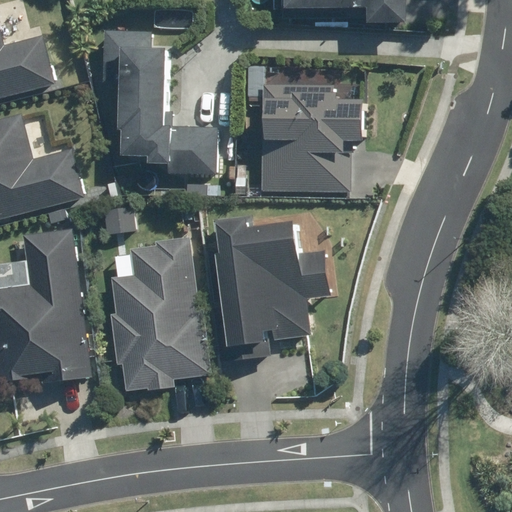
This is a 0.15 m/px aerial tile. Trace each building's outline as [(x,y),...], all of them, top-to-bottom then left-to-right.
[(0,101),(57,86),(40,25),(31,28),(23,0),(12,0),(0,3),(0,101)] [(274,0),(274,9),(370,9),(370,22),(443,22),(443,0),(274,0)] [(172,126),(172,47),(156,46),(156,33),(107,33),(107,70),(124,70),(123,158),(154,158),(154,166),(175,166),(175,178),(226,178),(226,127),(172,126)] [(339,75),(271,72),(266,192),(349,195),(350,143),(363,144),(365,99),(338,98),(339,75)] [(0,120),(0,222),(89,199),(74,141),(60,145),(52,115),(32,120),(29,112),(0,120)] [(225,220),(230,345),(231,359),(274,357),(274,343),(311,342),(309,298),(332,296),(330,252),(299,253),(298,224),(252,226),(252,219),(225,220)] [(95,377),(76,229),(28,235),(31,261),(0,265),(0,331),(6,378),(49,373),(50,383),(95,377)] [(211,376),(195,237),(133,244),(137,273),(114,276),(119,316),(113,317),(119,366),(127,365),(130,393),(180,387),(179,380),(211,376)]
